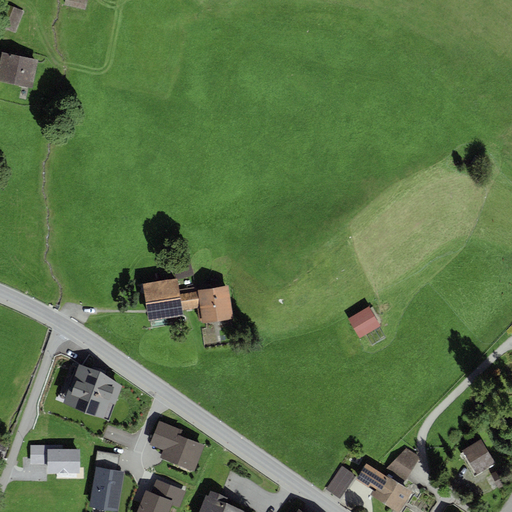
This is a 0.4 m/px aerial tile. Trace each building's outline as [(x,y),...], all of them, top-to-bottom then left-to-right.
[(86,0),(64,0),(64,5),(85,10),(86,0)] [(24,11),(3,2),(0,10),(0,26),(15,33),(24,11)] [(16,55),(2,52),(2,50),(0,49),(0,81),(31,88),(37,60),(26,57),(27,53),(16,51),(16,55)] [(177,278),(142,283),(147,311),(148,321),(183,315),(182,310),(180,294),(177,278)] [(197,292),(180,294),(182,310),(200,308),(202,323),(233,318),(228,285),(197,290),(197,292)] [(369,307),(348,318),(359,338),(380,326),(369,307)] [(99,377),(78,369),(65,403),(108,420),(114,405),(121,408),(127,392),(113,381),(109,380),(109,377),(100,374),(99,377)] [(182,430),(158,420),(149,444),(162,450),(159,457),(194,471),(204,445),(180,435),(182,430)] [(481,439),(462,450),(476,475),(495,464),(481,439)] [(63,445),(30,445),(30,464),(47,464),(47,473),(79,473),(79,449),(63,449),(63,445)] [(417,454),(405,448),(386,468),(406,480),(418,460),(417,454)] [(119,454),(96,451),(94,467),(95,467),(89,506),(117,511),(124,472),(116,471),(119,454)] [(398,511),(412,491),(366,463),(356,480),(368,487),(370,485),(374,488),(370,495),(398,511)] [(341,465),(325,489),(339,498),(355,475),(341,465)] [(511,477),(506,466),(491,474),(498,489),(511,482),(511,477)] [(187,490),(156,478),(151,491),(146,490),(137,511),(168,511),(171,505),(180,508),(187,490)] [(208,496),(206,495),(198,511),(248,511),(225,502),(227,498),(210,491),(208,496)]
